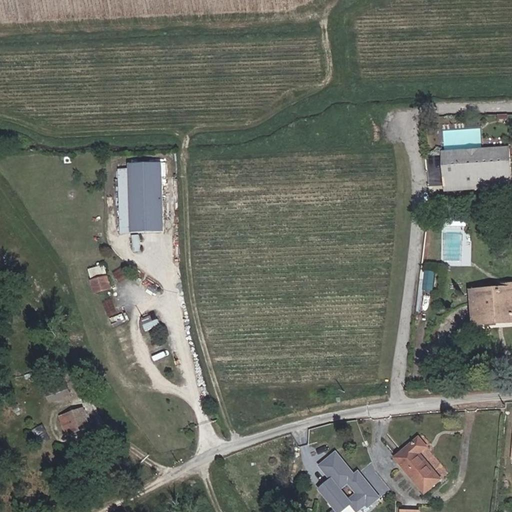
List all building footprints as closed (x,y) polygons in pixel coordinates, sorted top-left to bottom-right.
[(511,152),(511,147),(482,148),(483,159),(511,157),(511,152)] [(446,163),(447,183),(472,182),(473,186),(511,184),(511,157),(483,159),(482,148),(454,150),(453,152),(453,162),(446,163)] [(445,150),(446,163),(453,162),(453,152),(454,150),(445,150)] [(441,157),(432,157),(431,167),(441,167),(441,157)] [(132,163),(132,170),(133,232),(164,232),(163,163),(151,163),(132,163)] [(133,232),(132,170),(126,170),(122,171),(123,232),(133,232)] [(110,266),(97,271),(102,271),(109,293),(111,301),(112,303),(114,302),(117,312),(123,311),(110,266)] [(433,289),(435,271),(428,270),(426,288),(433,289)] [(102,271),(97,271),(82,274),(89,295),(102,291),(107,304),(112,303),(111,301),(109,293),(102,271)] [(511,285),(472,289),(475,326),(497,324),(497,318),(511,316),(511,285)] [(44,393),(48,401),(69,393),(65,385),(44,393)] [(82,410),(65,417),(67,421),(63,423),(67,434),(89,426),(82,410)] [(421,453),(429,446),(421,438),(400,455),(399,457),(398,459),(426,492),(442,479),(421,453)] [(323,485),(338,488),(344,461),(327,458),(323,485)]
